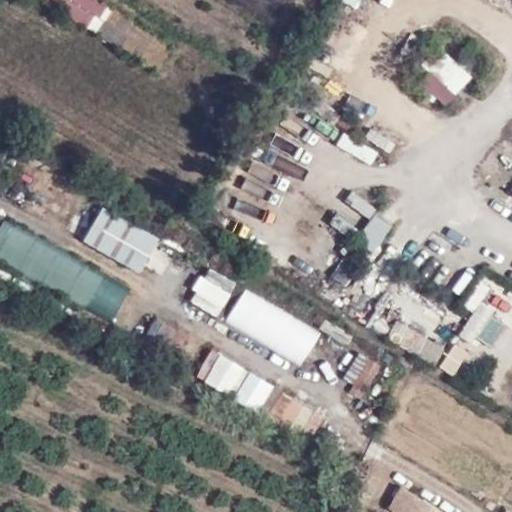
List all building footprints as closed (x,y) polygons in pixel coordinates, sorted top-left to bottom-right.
[(122,14),(100,0),(41,0),(105,41),(122,14)] [(448,108),(474,77),(449,56),(423,87),(448,108)] [(373,130),(367,139),(390,155),(396,145),(373,130)] [(374,165),(379,152),(343,137),(338,149),(374,165)] [(347,219),(370,219),(371,198),(348,197),(347,219)] [(143,276),(163,240),(104,208),(84,243),(143,276)] [(0,213),(0,260),(111,324),(131,289),(0,213)] [(375,254),(394,227),(378,216),(359,243),(375,254)] [(210,268),(189,300),(217,319),(239,286),(210,268)] [(304,367),(323,333),(245,288),(226,323),(304,367)] [(476,306),(460,337),(494,355),(510,323),(476,306)] [(158,319),(144,340),(173,359),(186,338),(158,319)] [(396,322),(386,340),(436,367),(446,348),(396,322)] [(439,369),(456,378),(470,353),(452,343),(439,369)] [(297,438),(314,410),(213,351),(196,380),(297,438)] [(367,358),(348,392),(363,400),(382,366),(367,358)] [(441,511),(400,486),(388,506),(397,511),(441,511)]
